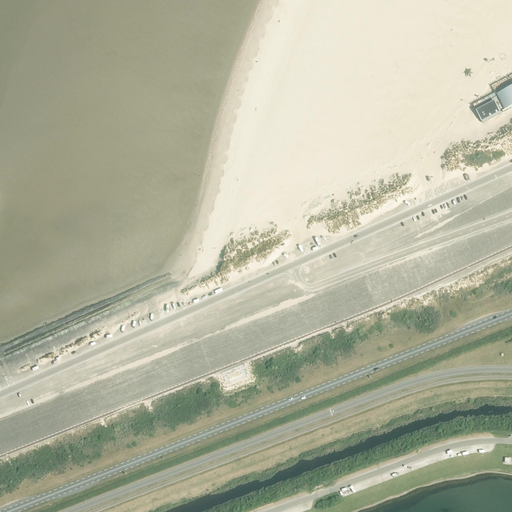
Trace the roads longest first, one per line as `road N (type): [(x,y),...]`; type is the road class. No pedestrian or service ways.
road 1 (primary): [(5,511),(511,311)]
road 2 (tertiary): [(73,511),(403,385),(460,371),(511,370)]
road 3 (unclassified): [(0,394),(290,266)]
road 4 (unclassified): [(290,266),(309,288),(511,214)]
road 5 (unclassified): [(290,266),(511,167)]
